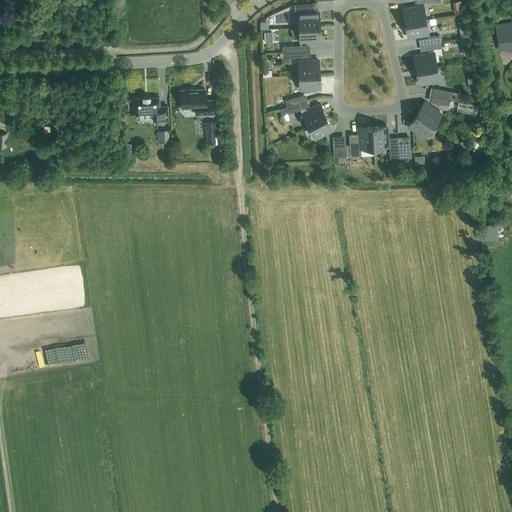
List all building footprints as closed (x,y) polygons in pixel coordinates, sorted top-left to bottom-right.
[(404,8),(406,23),(425,19),(423,5),(404,8)] [(299,27),(319,26),(318,11),(299,12),(299,27)] [(428,34),(425,19),(406,23),(408,37),(428,34)] [(506,47),(511,46),(511,21),(495,24),(499,48),(506,47)] [(320,40),(319,26),(299,27),(300,41),(320,40)] [(465,35),(464,27),(454,28),(455,37),(465,35)] [(268,30),(268,41),(277,41),(277,30),(268,30)] [(441,41),(429,43),(430,49),(441,47),(442,50),(456,48),(455,41),(441,43),(441,41)] [(436,66),(437,66),(435,52),(414,55),(417,70),(432,67),(436,66)] [(298,60),(299,75),(319,74),(318,59),(298,60)] [(419,84),(434,81),(440,80),(437,66),(436,66),(432,67),(417,70),(419,84)] [(319,74),(299,75),(300,89),(320,88),(319,74)] [(196,114),(214,113),(213,100),(206,100),(205,89),(181,90),(182,108),(196,107),(196,114)] [(440,89),(438,97),(450,99),(451,99),(456,100),(458,93),(440,89)] [(168,106),(160,106),(159,97),(150,97),(150,96),(143,96),(143,98),(134,98),(135,115),(153,114),(154,121),(168,120),(168,106)] [(285,100),(287,106),(298,102),(296,96),(285,100)] [(449,105),(450,99),(438,97),(437,102),(449,105)] [(459,109),(479,114),(482,106),(462,100),(459,109)] [(300,109),(298,102),(287,106),(280,108),(282,115),(300,109)] [(425,102),(416,114),(433,125),(441,113),(425,102)] [(302,113),(309,126),(326,116),(320,103),(302,113)] [(433,125),(416,114),(408,126),(424,137),(433,125)] [(333,129),(326,116),(309,126),(316,138),(333,129)] [(216,121),(206,121),(207,133),(217,132),(216,121)] [(372,127),(374,147),(388,146),(388,137),(387,126),(372,127)] [(358,128),(358,134),(349,135),(350,144),(346,145),(346,154),(350,154),(350,155),(360,155),(359,147),(374,147),(372,127),(358,128)] [(158,130),(159,142),(170,141),(169,129),(158,130)] [(333,135),(334,157),(346,156),(345,135),(333,135)] [(410,144),(389,146),(390,158),(410,157),(410,144)] [(502,223),(485,225),(486,237),(503,235),(502,223)]
